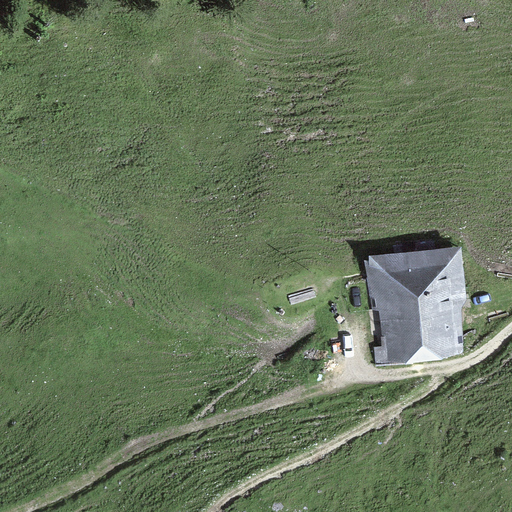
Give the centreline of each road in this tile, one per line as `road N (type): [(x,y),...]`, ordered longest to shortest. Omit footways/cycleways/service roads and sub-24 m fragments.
road 1 (track): [(23,511),(193,435),(466,362)]
road 2 (track): [(215,511),(511,327)]
